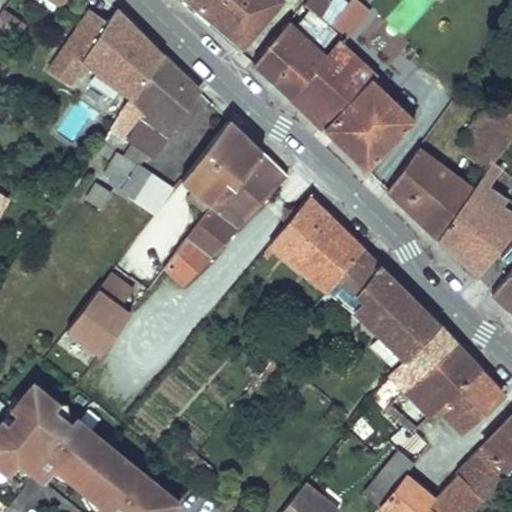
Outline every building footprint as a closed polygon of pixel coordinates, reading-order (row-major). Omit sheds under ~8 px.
[(60,4),(53,0),(34,0),(54,13),(60,4)] [(240,46),(185,0),(179,0),(178,1),(185,7),(218,34),(236,50),(240,46)] [(185,0),(240,46),(279,0),(185,0)] [(261,52),(252,63),(289,97),(336,41),(338,43),(342,38),(341,37),(330,27),(319,17),(330,1),(328,0),(303,0),(301,4),(283,27),(261,52)] [(330,0),(330,1),(319,17),(330,27),(343,8),(334,0),(330,0)] [(347,0),(343,8),(330,27),(341,37),(365,10),(354,0),(347,0)] [(3,10),(0,13),(0,31),(13,40),(23,25),(3,10)] [(96,74),(130,97),(163,56),(116,10),(108,22),(90,10),(51,67),(70,79),(82,60),(98,71),(96,74)] [(336,41),(289,97),(364,170),(413,120),(372,80),(374,76),(338,43),(336,41)] [(130,97),(109,127),(124,137),(152,155),(170,129),(145,110),(177,69),(163,56),(130,97)] [(177,69),(145,110),(170,129),(199,90),(177,69)] [(492,161),(493,161),(504,146),(511,134),(511,90),(508,87),(493,108),(490,105),(479,114),(457,145),(470,155),(468,158),(485,171),(492,161)] [(181,180),(180,180),(211,203),(227,181),(234,187),(260,151),(228,119),(181,180)] [(124,137),(113,151),(142,169),(152,155),(124,137)] [(409,158),(385,190),(432,235),(436,239),(456,210),(472,189),(416,148),(409,158)] [(113,151),(105,162),(129,177),(128,179),(133,182),(142,169),(113,151)] [(206,255),(210,258),(285,175),(260,151),(234,187),(227,181),(211,203),(185,238),(194,245),(188,253),(194,258),(196,255),(202,260),(206,255)] [(492,161),(485,171),(474,186),(500,203),(503,198),(506,195),(488,183),(500,167),(493,161),(492,161)] [(105,162),(100,170),(116,180),(120,174),(128,179),(129,177),(105,162)] [(133,182),(128,179),(120,190),(155,213),(173,190),(142,169),(133,182)] [(112,185),(120,190),(128,179),(120,174),(116,180),(112,185)] [(82,196),(97,207),(108,190),(94,180),(82,196)] [(456,210),(436,239),(476,276),(511,229),(511,212),(505,208),(509,202),(503,198),(500,203),(474,186),(472,189),(456,210)] [(307,196),(268,242),(326,290),(360,248),(307,196)] [(185,238),(179,246),(188,253),(194,245),(185,238)] [(360,248),(326,290),(337,300),(345,307),(348,306),(379,336),(372,344),(394,366),(438,324),(360,248)] [(511,268),(491,294),(511,311),(511,268)] [(100,353),(129,313),(96,289),(66,328),(100,353)] [(394,366),(388,373),(427,415),(431,411),(437,406),(478,368),(438,324),(394,366)] [(259,351),(245,368),(256,377),(270,360),(259,351)] [(270,360),(257,376),(263,380),(277,363),(271,358),(270,360)] [(478,368),(437,406),(459,429),(501,392),(478,368)] [(55,402),(31,385),(12,410),(17,414),(7,427),(0,422),(0,446),(18,459),(29,467),(39,475),(47,474),(52,467),(101,507),(102,508),(99,511),(167,511),(178,497),(74,420),(70,426),(49,411),(55,402)] [(415,427),(387,405),(384,409),(410,430),(415,427)] [(427,415),(417,424),(427,434),(440,422),(431,411),(427,415)] [(446,481),(432,498),(420,511),(470,511),(500,479),(511,464),(511,413),(476,449),(446,481)] [(0,446),(0,464),(8,471),(18,459),(0,446)] [(179,453),(189,462),(195,454),(185,446),(179,453)] [(363,493),(377,505),(403,474),(411,463),(397,450),(363,493)] [(189,462),(181,472),(187,476),(201,458),(195,454),(189,462)] [(410,479),(403,474),(377,505),(380,508),(385,511),(420,511),(432,498),(410,479)] [(500,479),(470,511),(488,511),(509,488),(500,479)] [(297,490),(279,511),(309,511),(307,511),(313,504),(297,490)]
